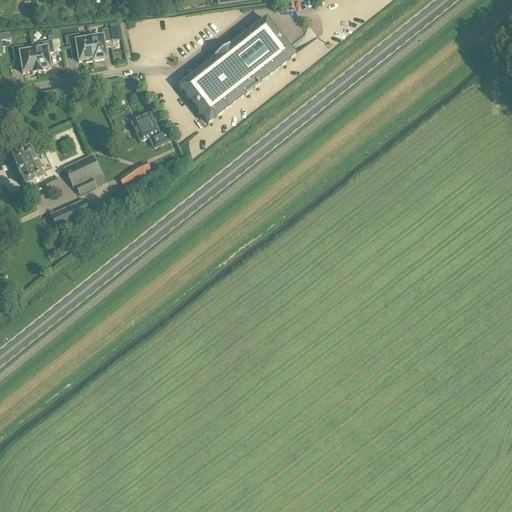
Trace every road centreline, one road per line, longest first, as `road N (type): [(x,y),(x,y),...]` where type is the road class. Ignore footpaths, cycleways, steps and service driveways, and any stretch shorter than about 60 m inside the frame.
road 1 (track): [(0,426),(479,38)]
road 2 (primary): [(0,359),(448,0)]
road 3 (residential): [(133,71),(0,93)]
road 4 (track): [(495,115),(496,64),(479,38),(511,8)]
